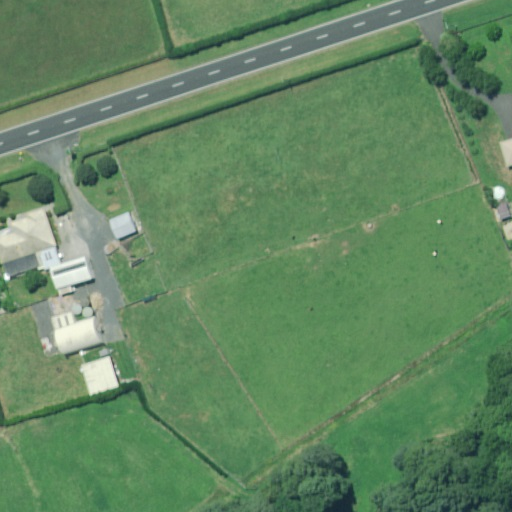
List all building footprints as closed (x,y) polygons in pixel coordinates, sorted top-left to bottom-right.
[(84,239),(78,241),(69,215),(59,218),(54,205),(5,221),(10,236),(0,239),(0,246),(11,279),(42,269),(43,272),(54,268),(64,297),(75,293),(73,288),(97,279),(84,239)] [(139,233),(131,214),(113,222),(121,240),(139,233)] [(108,287),(100,288),(103,303),(111,301),(108,287)] [(56,319),(67,357),(106,345),(98,318),(79,324),(76,313),(56,319)] [(79,377),(85,396),(94,393),(96,397),(124,387),(114,358),(85,368),(87,375),(79,377)]
